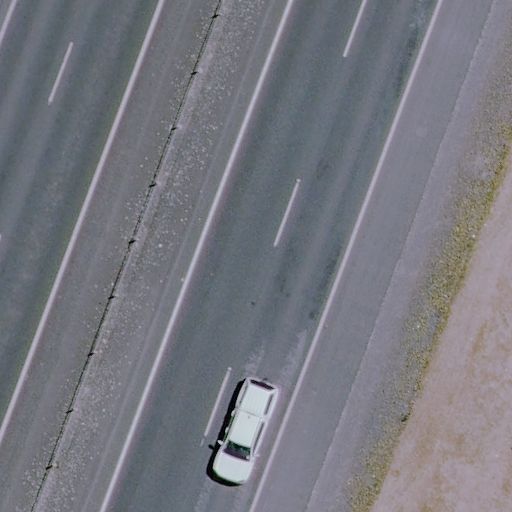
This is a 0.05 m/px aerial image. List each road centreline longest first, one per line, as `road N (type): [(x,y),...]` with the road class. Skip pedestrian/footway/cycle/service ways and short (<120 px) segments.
road 1 (motorway): [(367,0),(176,511)]
road 2 (motorway): [(0,252),(92,0)]
